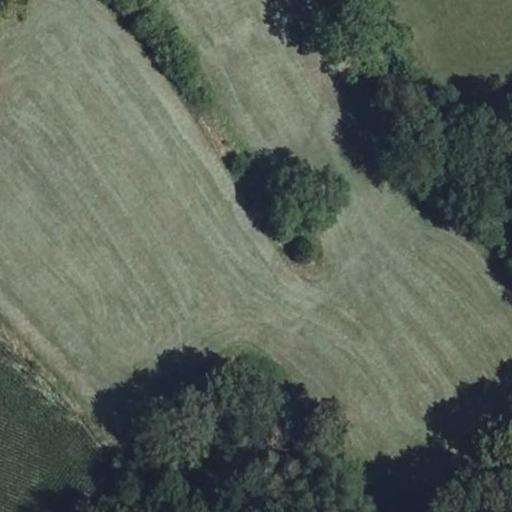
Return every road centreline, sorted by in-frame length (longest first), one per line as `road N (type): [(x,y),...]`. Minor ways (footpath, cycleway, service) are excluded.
road 1 (track): [(0,229),(177,511)]
road 2 (track): [(511,216),(399,93),(350,0)]
